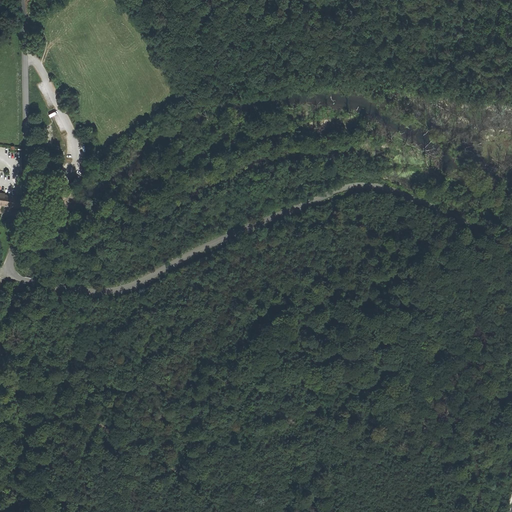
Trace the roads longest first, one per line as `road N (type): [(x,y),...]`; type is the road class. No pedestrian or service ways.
road 1 (unclassified): [(21,0),(27,192),(8,275),(101,292),(360,185),(440,209),(511,265)]
road 2 (track): [(220,511),(182,470),(99,422),(51,287)]
